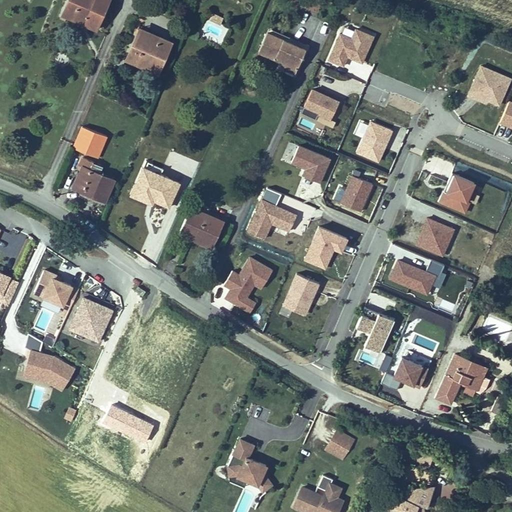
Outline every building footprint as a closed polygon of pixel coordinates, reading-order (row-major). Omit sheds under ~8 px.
[(95,35),(108,2),(102,0),(68,0),(63,13),(86,22),(83,29),(95,35)] [(213,11),(210,17),(220,22),(223,15),(213,11)] [(86,22),(63,13),(60,20),(83,29),(86,22)] [(267,28),(257,50),(272,56),(275,55),(277,51),(283,53),(281,57),(298,64),(306,44),(285,35),(286,33),(269,26),(268,28),(267,28)] [(375,36),(356,28),(352,37),(340,32),(327,61),(344,68),(348,58),(363,64),(375,36)] [(156,75),(170,41),(159,36),(156,41),(136,33),(127,54),(146,62),(143,69),(156,75)] [(146,62),(127,54),(124,61),(143,69),(146,62)] [(298,64),(281,57),(285,67),(295,71),(298,64)] [(511,79),(511,78),(480,64),(466,96),(486,105),(487,102),(500,107),(511,79)] [(341,101),(313,89),(305,108),(333,120),(341,101)] [(511,101),(510,100),(500,123),(511,127),(511,101)] [(80,137),(90,141),(92,136),(107,142),(111,131),(86,121),(80,137)] [(393,131),(371,121),(357,153),(379,163),(393,131)] [(331,158),(299,145),(291,163),(307,169),(304,177),(321,184),(331,158)] [(86,166),(78,185),(108,199),(118,175),(93,164),(96,157),(87,153),(82,164),(86,166)] [(439,176),(447,179),(453,163),(429,154),(423,170),(431,173),(428,181),(436,184),(439,176)] [(373,181),(351,172),(340,200),(362,209),(373,181)] [(477,183),(450,173),(438,204),(465,214),(477,183)] [(262,196),(276,202),(281,190),(267,184),(262,196)] [(262,196),(261,196),(247,229),(266,237),(272,223),(289,230),(297,211),(276,202),(262,196)] [(225,216),(192,202),(179,231),(212,245),(225,216)] [(455,229),(426,217),(415,245),(443,257),(455,229)] [(349,234),(318,222),(303,258),(326,267),(335,246),(342,249),(349,234)] [(273,269),(250,256),(239,274),(233,270),(224,285),(229,289),(223,299),(250,315),(258,301),(249,296),(255,286),(261,290),(273,269)] [(436,275),(397,258),(388,278),(427,295),(436,275)] [(83,286),(48,269),(38,289),(73,307),(83,286)] [(21,280),(0,270),(0,288),(4,290),(6,298),(12,301),(21,280)] [(320,283),(296,273),(282,306),(306,316),(320,283)] [(115,308),(87,295),(74,326),(102,338),(115,308)] [(394,320),(365,307),(356,326),(369,332),(366,339),(382,347),(394,320)] [(25,343),(39,348),(43,338),(29,333),(25,343)] [(58,354),(34,348),(28,371),(51,376),(65,385),(76,366),(58,354)] [(485,362),(453,348),(435,391),(449,398),(458,376),(476,383),(485,362)] [(428,367),(402,357),(394,375),(386,372),(381,383),(396,389),(400,380),(419,388),(428,367)] [(505,402),(497,399),(492,413),(500,416),(505,402)] [(68,404),(63,415),(71,419),(76,408),(68,404)] [(254,416),(261,418),(263,406),(257,405),(254,416)] [(341,430),(330,449),(346,458),(357,440),(341,430)] [(257,444),(244,438),(232,465),(233,476),(241,475),(251,479),(261,484),(266,491),(275,484),(269,475),(266,474),(270,465),(264,462),(260,463),(257,462),(256,459),(252,457),(257,444)] [(425,449),(423,458),(437,462),(440,453),(425,449)] [(247,486),(251,479),(241,475),(233,476),(233,480),(247,486)] [(317,511),(318,511),(337,511),(343,501),(337,498),(342,489),(332,484),(334,480),(324,475),(315,493),(303,487),(294,506),(305,511),(317,511)] [(442,485),(410,484),(403,496),(401,496),(395,507),(402,511),(401,511),(432,511),(430,506),(424,509),(419,506),(421,501),(427,504),(428,502),(432,503),(442,485)]
